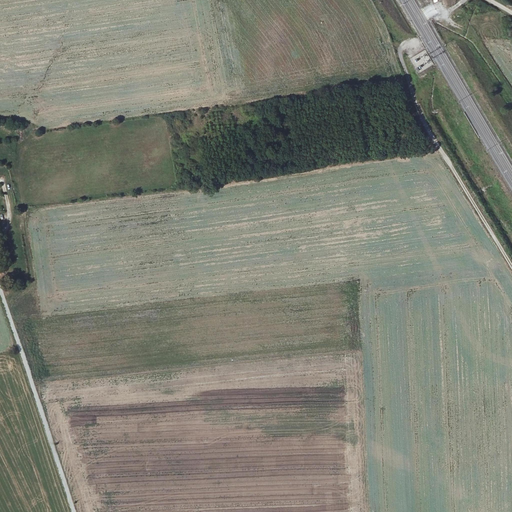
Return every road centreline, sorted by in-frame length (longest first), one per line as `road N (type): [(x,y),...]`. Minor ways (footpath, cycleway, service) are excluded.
road 1 (track): [(73,511),(0,288)]
road 2 (track): [(511,267),(409,109)]
